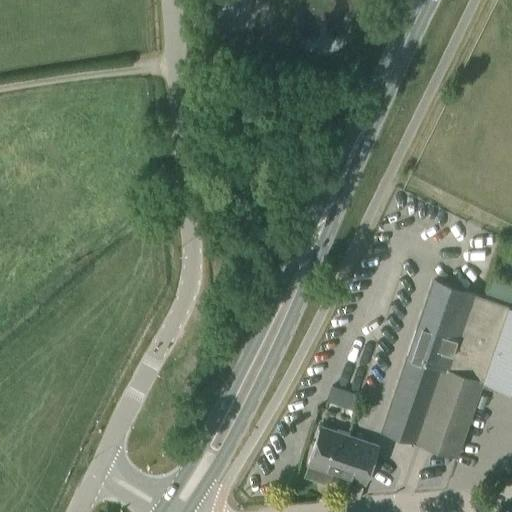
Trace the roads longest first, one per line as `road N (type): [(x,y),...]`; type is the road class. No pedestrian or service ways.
road 1 (primary): [(173,511),(239,401),(424,0)]
road 2 (unclassified): [(98,465),(181,310),(190,269),(170,0)]
road 3 (track): [(0,87),(144,66),(375,104)]
road 4 (unclassified): [(336,511),(511,499)]
